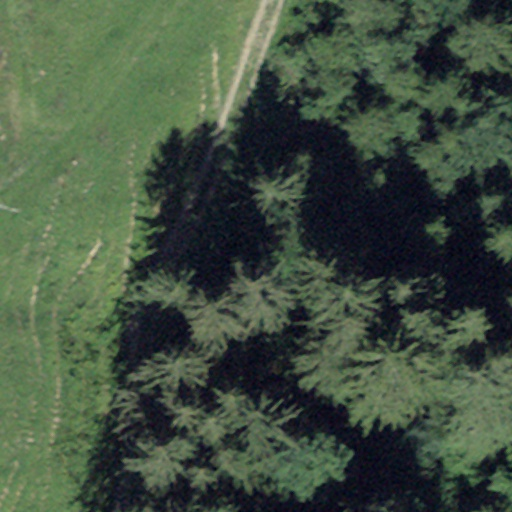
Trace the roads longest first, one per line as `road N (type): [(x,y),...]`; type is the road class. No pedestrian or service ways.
road 1 (track): [(142,511),(220,148),(270,0)]
road 2 (track): [(180,0),(62,153),(0,201)]
